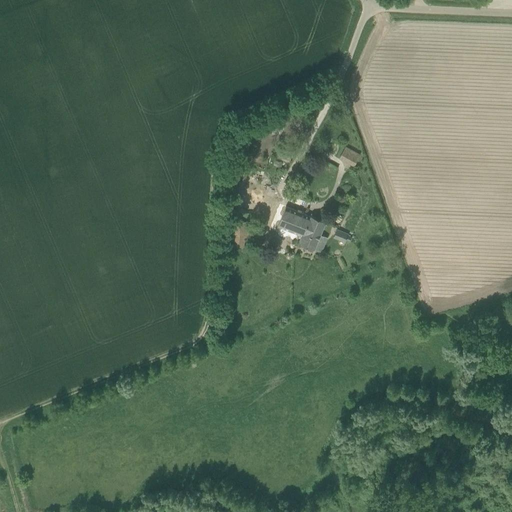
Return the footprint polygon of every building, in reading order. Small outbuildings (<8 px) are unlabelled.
[(337,158),(354,165),(360,152),(343,145),(337,158)] [(306,214),(286,206),(278,226),(302,235),(304,232),(305,232),(307,226),(303,224),(306,214)] [(314,249),(325,221),(306,214),(303,224),(307,226),(305,232),(304,232),(302,235),(299,243),(314,249)] [(249,247),(250,225),(251,217),(232,215),(231,231),(230,246),(249,247)] [(349,234),(337,229),(333,238),(345,243),(346,240),(350,242),(352,237),(348,236),(349,234)]
